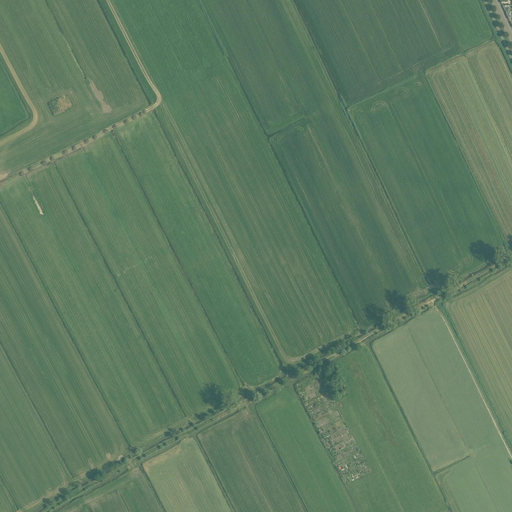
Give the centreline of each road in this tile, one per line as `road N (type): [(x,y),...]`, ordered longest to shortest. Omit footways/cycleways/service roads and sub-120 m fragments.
road 1 (track): [(320,360),(43,511)]
road 2 (track): [(511,257),(320,360)]
road 3 (residential): [(398,174),(341,202),(315,146)]
road 4 (residential): [(398,174),(509,125)]
road 5 (residential): [(356,84),(466,33)]
